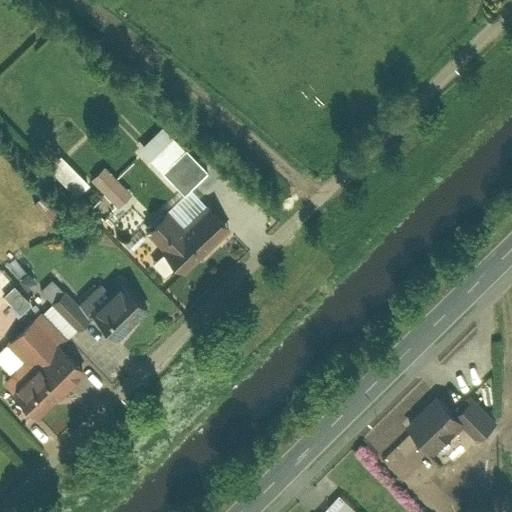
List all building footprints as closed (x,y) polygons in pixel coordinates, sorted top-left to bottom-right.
[(140,147),(186,194),(193,188),(211,170),(165,123),(140,147)] [(59,153),(47,165),(74,194),(86,182),(59,153)] [(92,178),(120,206),(135,191),(108,163),(92,178)] [(148,232),(187,271),(232,227),(193,188),(186,194),(148,232)] [(93,308),(119,336),(154,302),(128,274),(93,308)] [(5,293),(22,310),(33,299),(16,282),(5,293)] [(81,326),(93,314),(65,286),(53,297),(81,326)] [(6,376),(42,414),(90,367),(62,338),(67,333),(42,307),(9,339),(26,356),(6,376)] [(476,393),(458,411),(444,397),(415,425),(438,449),(467,421),(482,437),(501,418),(476,393)]
